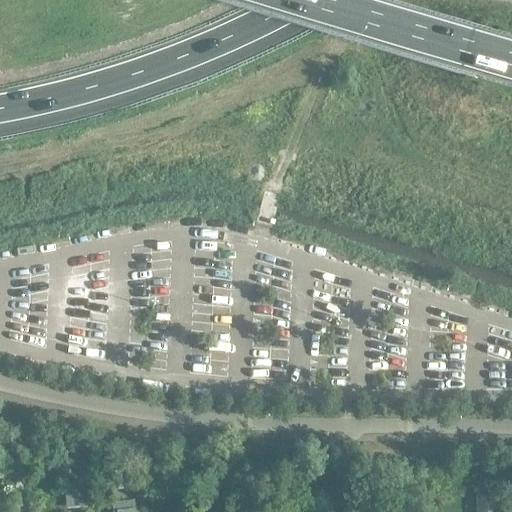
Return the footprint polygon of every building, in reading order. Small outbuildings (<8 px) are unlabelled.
[(84,467),(84,458),(71,459),(72,468),(84,467)] [(92,506),(90,480),(63,483),(65,509),(92,506)] [(123,489),(122,480),(111,481),(112,490),(123,489)] [(476,488),(476,511),(497,511),(497,488),(476,488)] [(134,511),(134,501),(112,502),(112,511),(134,511)]
